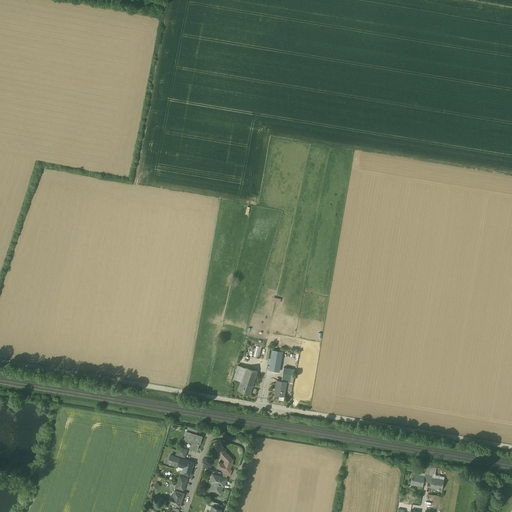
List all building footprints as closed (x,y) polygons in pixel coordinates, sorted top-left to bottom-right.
[(278,352),(270,351),(266,371),(274,373),(277,354),(278,352)] [(277,354),(274,373),(279,374),(282,355),(278,354),(277,354)] [(246,367),(239,365),(234,379),(241,381),(246,367)] [(258,371),(246,367),(241,381),(253,386),(258,371)] [(291,375),(283,373),(282,381),(286,382),(289,383),(290,383),(291,375)] [(253,386),(241,381),(238,390),(250,394),(251,393),(253,386)] [(282,381),(277,381),(275,395),(281,396),(281,395),(284,396),(283,397),(284,397),(286,382),(282,381)] [(202,436),(186,431),(184,439),(193,442),(192,448),(191,448),(190,448),(197,450),(199,443),(200,443),(202,436)] [(233,459),(223,449),(219,453),(226,460),(224,465),(219,463),(218,467),(224,469),(229,471),(230,468),(233,459)] [(179,458),(170,455),(168,463),(177,465),(179,458)] [(194,462),(180,458),(178,464),(184,466),(182,473),(189,476),(192,468),(191,467),(192,462),(193,463),(194,462)] [(221,477),(213,475),(215,476),(214,478),(212,483),(213,483),(211,490),(220,493),(223,483),(225,483),(226,479),(221,477)] [(424,477),(412,475),(412,478),(411,479),(412,479),(411,484),(411,483),(416,484),(416,485),(423,486),(424,477)] [(187,479),(179,476),(178,482),(185,484),(187,479)] [(444,480),(432,478),(430,487),(437,489),(437,488),(442,488),(443,485),(443,484),(444,480)] [(185,484),(178,482),(176,488),(184,490),(185,484)] [(183,493),(175,491),(173,495),(175,496),(174,499),(170,498),(168,503),(179,506),(183,493)]
